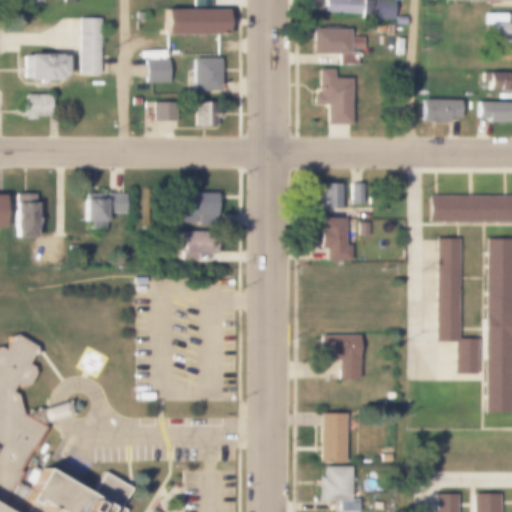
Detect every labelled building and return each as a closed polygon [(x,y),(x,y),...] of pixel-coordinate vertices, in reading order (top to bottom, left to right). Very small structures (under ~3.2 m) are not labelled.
[(190,9),(190,0),(212,0),(212,9),(223,9),(223,17),(230,17),(230,26),(223,26),(223,34),(161,34),(161,9),(190,9)] [(390,0),(390,19),(367,19),(367,16),(357,16),(357,13),(321,13),(321,0),(390,0)] [(503,23),(510,23),(510,44),(488,44),(488,25),(481,25),(481,13),(503,13),(503,23)] [(75,18),(97,18),(97,75),(75,75),(75,18)] [(347,49),(347,53),(355,53),(355,64),(336,64),(336,53),(310,53),(310,28),(347,28),(347,36),(359,36),(359,49),(347,49)] [(25,56),(25,54),(63,54),(63,81),(43,81),(43,83),(36,83),(36,81),(25,81),(25,79),(20,79),(20,56),(25,56)] [(164,59),(164,81),(141,81),(141,59),(164,59)] [(189,59),(215,59),(215,92),(189,92),(189,59)] [(314,94),(314,68),(330,68),(330,78),(346,78),(346,124),(323,124),(323,105),(310,105),(310,94),(314,94)] [(484,73),(484,72),(509,72),(509,90),(484,90),(484,84),(479,84),(479,73),(484,73)] [(21,105),(21,95),(49,95),(49,116),(32,116),(32,120),(21,120),(21,112),(16,112),(16,105),(21,105)] [(128,98),(136,98),(136,107),(128,107),(128,98)] [(456,100),(456,118),(445,118),(445,122),(419,122),(419,100),(456,100)] [(150,102),(172,102),(172,121),(150,121),(150,102)] [(213,119),(213,127),(175,127),(175,102),(213,102),(213,109),(216,109),(216,119),(213,119)] [(473,102),(509,102),(509,123),(486,123),(486,118),(473,118),(473,102)] [(337,183),(337,209),(316,209),(316,183),(337,183)] [(347,183),(359,183),(359,207),(347,207),(347,183)] [(108,193),(122,193),(122,212),(101,212),(101,228),(88,228),(88,222),(80,222),(80,199),(82,199),(82,193),(94,193),(94,189),(108,189),(108,193)] [(10,194),(10,239),(30,238),(30,193),(10,194)] [(179,194),(212,194),(212,223),(179,223),(179,194)] [(427,197),(511,197),(511,221),(427,221),(427,197)] [(318,227),(318,218),(341,218),(341,245),(345,245),(345,262),(323,262),(323,248),(316,248),(316,227),(318,227)] [(355,222),(365,222),(365,235),(355,235),(355,222)] [(176,230),(212,230),(212,253),(193,253),(193,260),(176,260),(176,230)] [(433,240),(456,240),(456,340),(476,340),(476,375),(452,375),(452,341),(433,341),(433,240)] [(484,241),(509,241),(509,414),(484,414),(484,241)] [(13,483),(27,491),(39,471),(86,498),(100,473),(128,489),(117,508),(122,511),(121,511),(0,511),(0,350),(2,351),(7,344),(6,338),(12,336),(32,347),(35,355),(30,357),(25,365),(31,368),(33,374),(26,386),(19,389),(13,385),(9,393),(15,396),(19,415),(24,417),(27,411),(33,414),(36,409),(50,418),(45,426),(44,428),(13,483)] [(315,336),(355,336),(355,379),(333,379),(333,359),(315,359),(315,336)] [(315,463),(315,414),(339,414),(339,463),(315,463)] [(335,511),(335,502),(315,502),(315,478),(319,478),(319,466),(346,466),(346,499),(354,499),(354,511),(335,511)] [(471,511),(471,494),(495,494),(495,511),(471,511)] [(434,511),(434,495),(453,495),(453,511),(434,511)]
